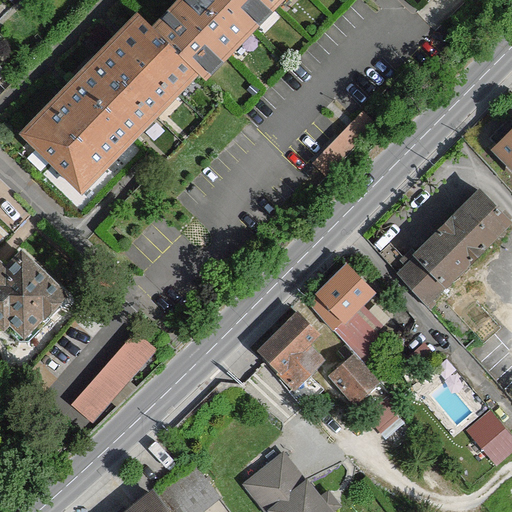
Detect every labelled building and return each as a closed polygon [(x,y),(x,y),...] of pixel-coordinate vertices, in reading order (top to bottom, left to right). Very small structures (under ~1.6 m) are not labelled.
[(183,0),(155,29),(198,72),(205,78),(228,54),(253,28),(276,5),(270,0),(183,0)] [(177,93),(198,72),(155,29),(140,15),(126,30),(119,37),(97,60),(77,81),(135,135),(159,111),(177,93)] [(135,135),(77,81),(74,84),(67,91),(25,135),(52,162),(81,191),(135,135)] [(364,107),(315,161),(330,175),(379,120),(364,107)] [(498,143),(497,145),(511,159),(511,117),(492,138),(498,143)] [(437,232),(438,234),(419,252),(407,264),(399,272),(429,304),(470,263),(472,264),(486,250),(485,248),(511,220),(482,191),(456,216),(454,214),(437,232)] [(416,248),(403,261),(407,264),(419,252),(416,248)] [(23,256),(0,279),(0,318),(20,338),(63,293),(23,256)] [(365,293),(371,286),(347,263),(310,303),(333,329),(345,315),(352,307),(365,293)] [(380,293),(371,286),(365,293),(373,301),(380,293)] [(353,323),(360,315),(352,307),(345,315),(353,323)] [(309,371),(320,360),(305,344),(318,330),(301,312),(259,353),(305,402),(323,386),(309,371)] [(73,400),(97,420),(161,349),(138,328),(73,400)] [(305,344),(320,360),(333,345),(318,330),(305,344)] [(425,343),(409,358),(418,368),(434,353),(425,343)] [(356,355),(335,375),(358,401),(380,382),(361,361),(356,355)] [(390,394),(370,413),(381,426),(402,408),(390,394)] [(511,447),(511,437),(491,413),(472,430),(498,459),(511,447)] [(281,449),(245,479),(268,508),(272,505),(305,478),(281,449)] [(193,466),(131,511),(130,511),(125,505),(116,511),(199,511),(218,498),(193,466)] [(318,495),(305,478),(272,505),(277,511),(331,511),(327,507),(318,495)] [(327,488),(318,495),(327,507),(336,500),(327,488)]
